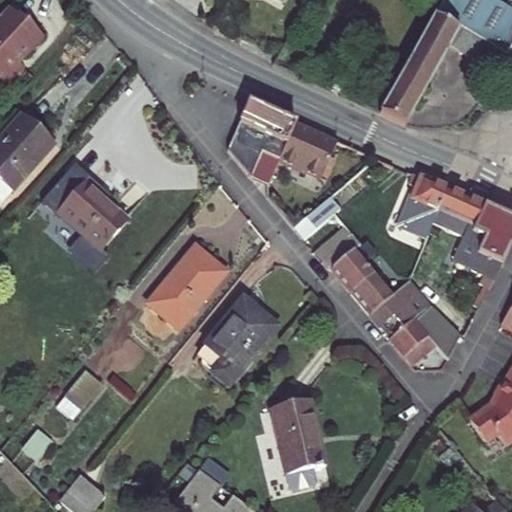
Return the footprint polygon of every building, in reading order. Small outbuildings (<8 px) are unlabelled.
[(511,0),(448,0),(388,110),(413,121),(456,40),(488,57),(496,43),(511,51),(511,0)] [(10,1),(0,12),(0,77),(1,77),(6,82),(25,62),(20,57),(44,32),(26,14),(25,16),(10,1)] [(318,188),(335,151),(247,110),(226,155),(249,181),(258,160),(318,188)] [(50,147),(22,118),(0,143),(0,203),(0,204),(50,147)] [(428,245),(433,234),(439,219),(478,236),(488,213),(450,197),(415,183),(411,193),(420,196),(404,234),(428,245)] [(81,188),(48,228),(71,250),(80,240),(97,255),(124,225),(81,188)] [(288,227),(297,238),(327,214),(333,208),(324,198),(288,227)] [(439,219),(433,234),(465,248),(457,266),(474,273),(472,279),(499,291),(507,275),(503,273),(511,256),(511,222),(488,213),(478,236),(439,219)] [(308,250),(316,259),(345,234),(337,225),(308,250)] [(353,244),(345,234),(316,259),(330,275),(337,281),(351,297),(371,278),(346,250),(353,244)] [(88,267),(97,255),(80,240),(71,250),(88,267)] [(194,250),(147,306),(177,331),(223,276),(194,250)] [(474,273),(457,266),(454,273),(472,279),(474,273)] [(392,301),(371,278),(351,297),(383,334),(388,341),(410,322),(428,307),(410,287),(392,301)] [(236,301),(188,360),(219,388),(269,328),(236,301)] [(428,307),(410,322),(430,345),(435,351),(448,366),(460,344),(428,307)] [(388,341),(407,365),(412,371),(435,351),(430,345),(410,322),(388,341)] [(78,375),(56,400),(73,414),(94,388),(78,375)] [(511,387),(511,388),(507,385),(497,402),(500,404),(494,414),(475,430),(491,450),(502,441),(511,454),(511,453),(511,387)] [(73,414),(56,400),(51,406),(67,420),(73,414)] [(322,467),(307,403),(271,413),(285,476),(308,471),(311,478),(318,475),(317,468),(322,467)] [(28,433),(16,446),(30,460),(43,447),(28,433)] [(166,511),(245,511),(226,497),(216,510),(204,501),(214,488),(193,471),(163,510),(166,511)] [(96,493),(74,473),(55,497),(68,511),(86,511),(82,508),(96,493)] [(68,511),(55,497),(48,505),(55,511),(68,511)]
